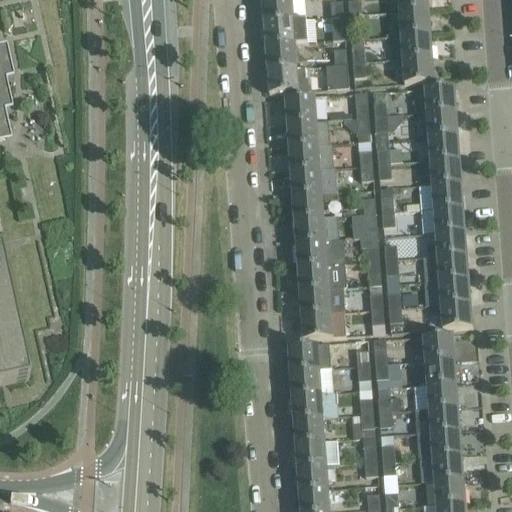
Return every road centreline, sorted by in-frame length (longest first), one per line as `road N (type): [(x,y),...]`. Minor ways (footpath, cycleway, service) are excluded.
road 1 (residential): [(265,511),(226,0)]
road 2 (secondary): [(146,511),(161,248),(158,0)]
road 3 (secondary): [(132,0),(138,258),(131,395)]
road 4 (secondary): [(131,395),(115,454),(101,469),(0,492)]
road 5 (residential): [(506,127),(496,0)]
